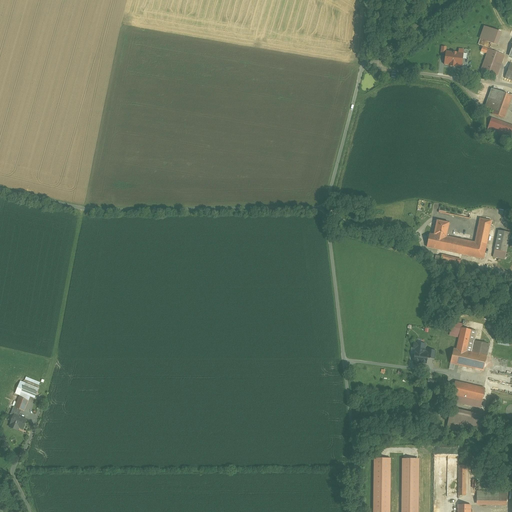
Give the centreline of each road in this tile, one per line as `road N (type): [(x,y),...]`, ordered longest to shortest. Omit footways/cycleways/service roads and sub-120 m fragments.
road 1 (residential): [(0,187),(108,216),(331,206)]
road 2 (residential): [(331,206),(358,511)]
road 3 (residential): [(358,67),(331,206)]
